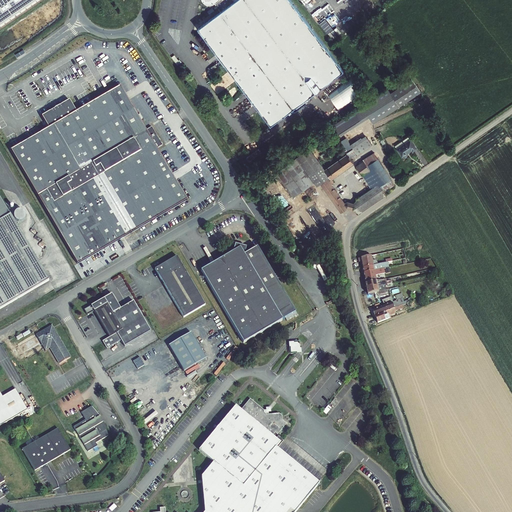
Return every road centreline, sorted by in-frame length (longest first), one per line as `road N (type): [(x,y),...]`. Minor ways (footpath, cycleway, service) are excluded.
road 1 (residential): [(446,511),(418,472),(365,329),(345,238),(352,223),(511,111)]
road 2 (residential): [(58,303),(135,435),(137,462),(114,491),(0,509)]
road 3 (unclassified): [(277,389),(255,373),(229,381),(121,511)]
road 4 (residential): [(58,303),(244,193)]
road 5 (unknown): [(189,51),(215,98),(251,137),(272,134),(323,97)]
road 6 (residential): [(143,46),(244,193)]
road 7 (unclassified): [(397,511),(387,482),(277,389)]
road 8 (residential): [(244,193),(318,300)]
